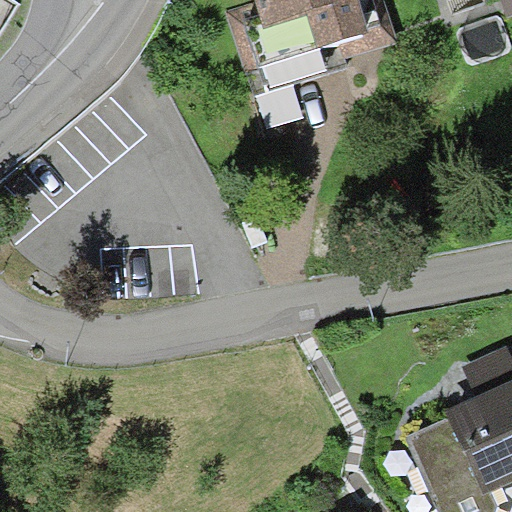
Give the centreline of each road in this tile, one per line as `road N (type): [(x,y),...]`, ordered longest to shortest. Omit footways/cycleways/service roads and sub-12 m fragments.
road 1 (residential): [(0,320),(36,342),(131,344),(511,266)]
road 2 (tertiary): [(100,0),(63,58),(0,111)]
